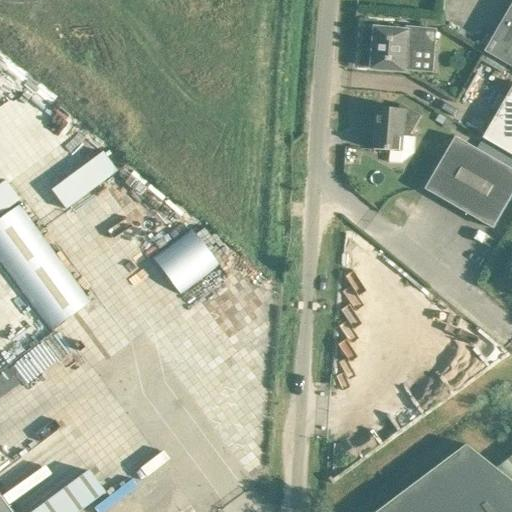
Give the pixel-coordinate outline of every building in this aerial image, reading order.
[(502,61),(511,66),(511,3),(484,51),(502,61)] [(374,32),(373,43),(375,43),(373,67),(373,69),(375,69),(403,71),(405,72),(405,71),(407,71),(409,55),(434,57),(436,29),(408,26),(407,28),(407,31),(379,29),(376,29),(376,31),(376,32),(374,32)] [(511,89),(484,138),(511,154),(511,89)] [(403,152),(404,131),(411,135),(422,116),(401,104),(398,110),(378,108),(374,149),(394,151),(403,152)] [(14,112),(0,121),(0,133),(16,155),(35,140),(14,112)] [(447,118),(442,125),(449,129),(454,122),(447,118)] [(511,197),(511,168),(456,136),(425,189),(494,229),(511,197)] [(142,301),(180,271),(153,236),(114,266),(142,301)] [(0,269),(0,313),(25,348),(47,332),(0,269)] [(77,320),(38,348),(67,388),(106,361),(77,320)] [(0,395),(22,380),(12,367),(0,375),(0,395)] [(511,511),(511,457),(497,468),(468,445),(377,511),(511,511)] [(87,470),(30,511),(76,511),(104,493),(87,470)]
